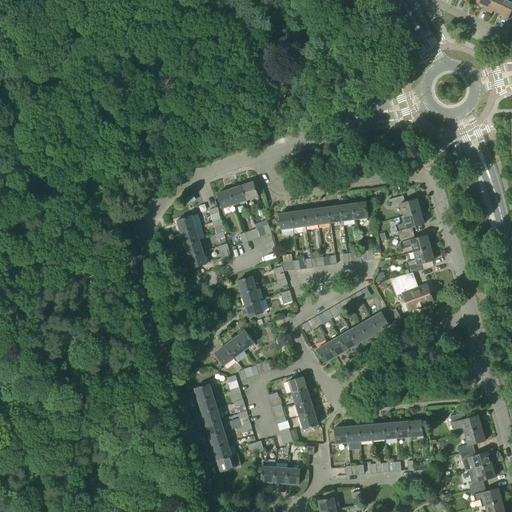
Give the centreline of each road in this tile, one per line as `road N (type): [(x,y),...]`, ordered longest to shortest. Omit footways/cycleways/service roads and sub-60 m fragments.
road 1 (residential): [(472,310),(436,184),(425,174),(282,191),(268,182),(261,153)]
road 2 (residential): [(139,302),(134,250),(153,206),(183,180),(261,153)]
road 3 (residential): [(203,508),(139,302)]
road 4 (residential): [(310,362),(329,398),(472,310)]
road 5 (secondary): [(511,277),(484,164),(461,112)]
road 6 (residential): [(261,153),(425,98)]
road 7 (residential): [(511,459),(472,310)]
